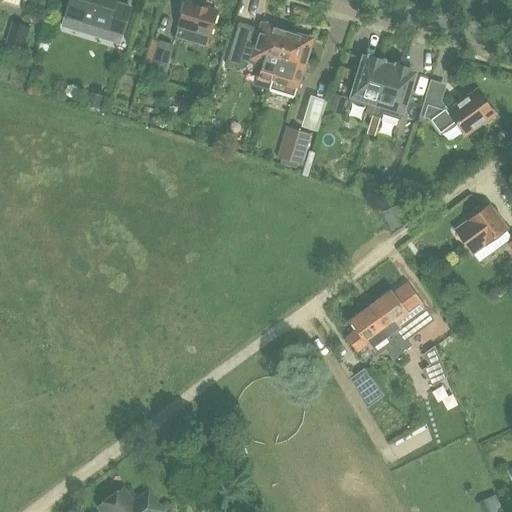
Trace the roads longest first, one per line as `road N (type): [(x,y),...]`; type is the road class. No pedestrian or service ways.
road 1 (track): [(511,154),(30,511)]
road 2 (residential): [(511,52),(355,0)]
